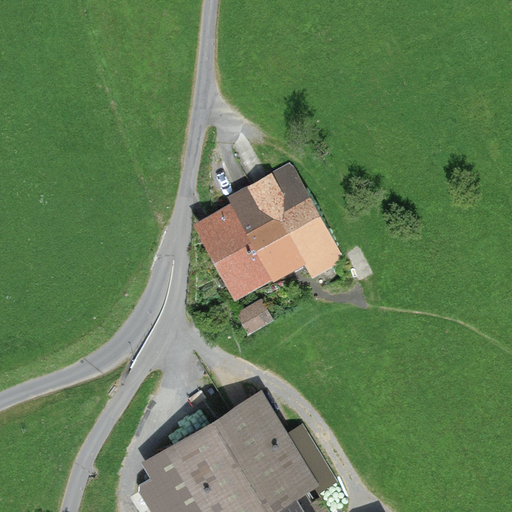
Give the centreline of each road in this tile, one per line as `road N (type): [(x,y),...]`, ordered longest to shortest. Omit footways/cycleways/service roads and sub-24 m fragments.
road 1 (residential): [(168,314),(213,0)]
road 2 (residential): [(68,511),(89,452),(146,365),(168,314)]
road 3 (residential): [(168,314),(119,357),(0,403)]
